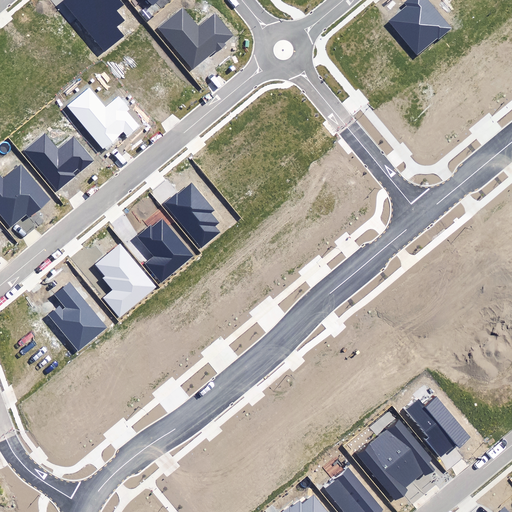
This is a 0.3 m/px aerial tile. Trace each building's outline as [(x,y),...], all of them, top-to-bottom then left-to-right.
[(67,0),(64,3),(104,51),(125,34),(119,27),(127,21),(117,10),(123,5),(119,0),(67,0)] [(453,27),(429,0),(405,0),(403,2),(406,6),(389,21),(417,53),(437,37),(439,39),(453,27)] [(197,27),(182,8),(158,27),(192,69),(216,50),(217,52),(226,45),(225,43),(234,35),(215,13),(197,27)] [(106,106),(90,87),(66,106),(102,150),(124,133),(127,136),(139,127),(127,112),(130,109),(119,95),(106,106)] [(58,149),(45,134),(24,151),(57,190),(74,175),(73,173),(78,169),(81,173),(96,161),(74,135),(58,149)] [(51,199),(21,163),(3,179),(0,174),(0,213),(11,227),(26,215),(29,218),(51,199)] [(166,204),(202,247),(220,232),(215,226),(219,222),(211,213),(214,210),(191,182),(166,204)] [(193,255),(162,219),(152,227),(150,224),(136,236),(154,256),(145,264),(162,282),(193,255)] [(156,286),(120,243),(95,264),(105,276),(102,279),(112,291),(104,298),(119,317),(156,286)] [(50,314),(79,350),(107,327),(70,281),(54,294),(65,307),(62,309),(60,306),(50,314)] [(426,440),(440,457),(456,443),(460,447),(472,437),(437,395),(425,405),(419,398),(406,409),(429,437),(426,440)] [(399,419),(378,436),(415,480),(423,473),(426,477),(434,470),(427,462),(432,458),(399,419)] [(415,480),(378,436),(357,454),(396,501),(408,491),(405,488),(415,480)] [(380,511),(383,510),(346,468),(322,490),(342,511),(380,511)] [(326,511),(313,496),(303,505),(300,501),(291,508),(290,507),(283,511),(326,511)]
